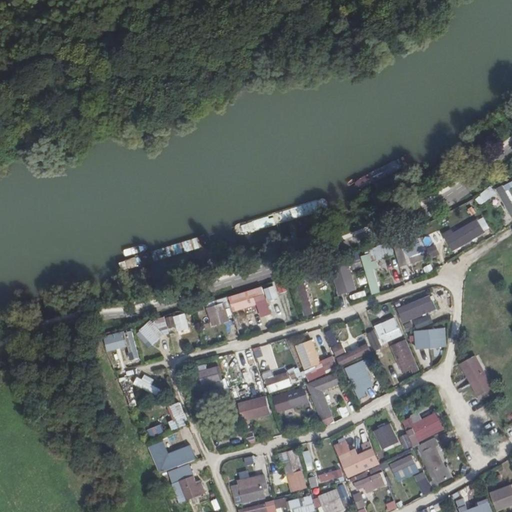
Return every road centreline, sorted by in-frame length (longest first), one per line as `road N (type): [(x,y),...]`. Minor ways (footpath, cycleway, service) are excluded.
road 1 (residential): [(170,362),(334,315),(450,268)]
road 2 (residential): [(211,462),(312,436),(440,376)]
